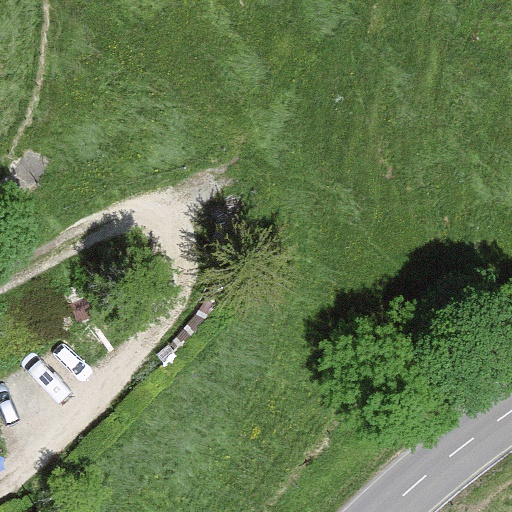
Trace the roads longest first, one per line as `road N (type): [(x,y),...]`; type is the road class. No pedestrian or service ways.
road 1 (track): [(0,487),(143,362),(200,281),(200,224),(167,205),(0,289)]
road 2 (secondary): [(511,407),(383,511)]
